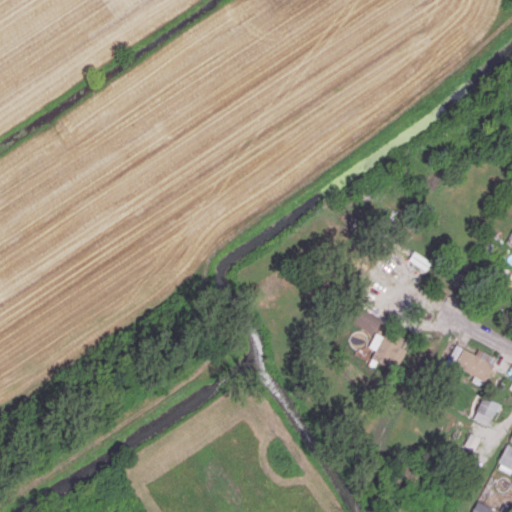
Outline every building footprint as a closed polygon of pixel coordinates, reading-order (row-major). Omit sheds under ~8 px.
[(426,270),(431,261),(413,251),(408,260),(426,270)] [(374,333),(381,317),(356,306),(349,323),(374,333)] [(389,366),(391,360),(399,363),(405,349),(400,347),(403,340),(376,330),(369,347),(374,349),(371,359),(389,366)] [(477,349),(475,353),(455,344),(447,363),(486,379),(496,357),(477,349)] [(499,403),(483,395),(472,418),(488,426),(499,403)] [(463,445),(473,451),(480,438),(470,432),(463,445)] [(496,468),(509,473),(511,469),(511,446),(506,444),(496,468)] [(470,511),(487,511),(490,507),(477,500),(470,511)]
